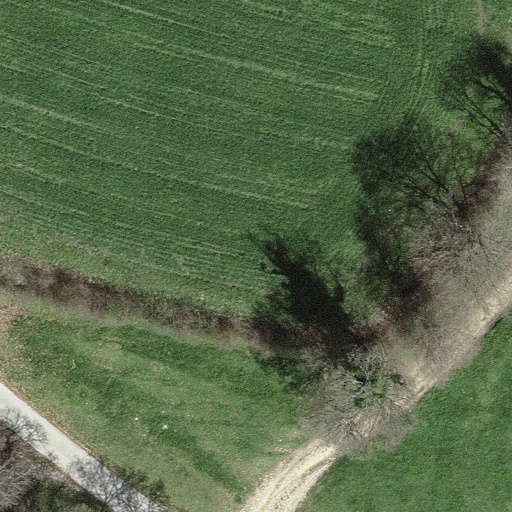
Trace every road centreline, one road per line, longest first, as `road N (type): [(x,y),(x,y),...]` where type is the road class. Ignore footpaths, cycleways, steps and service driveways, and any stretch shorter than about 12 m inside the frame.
road 1 (track): [(269,511),(284,482),(470,333),(511,281)]
road 2 (track): [(0,399),(141,511)]
